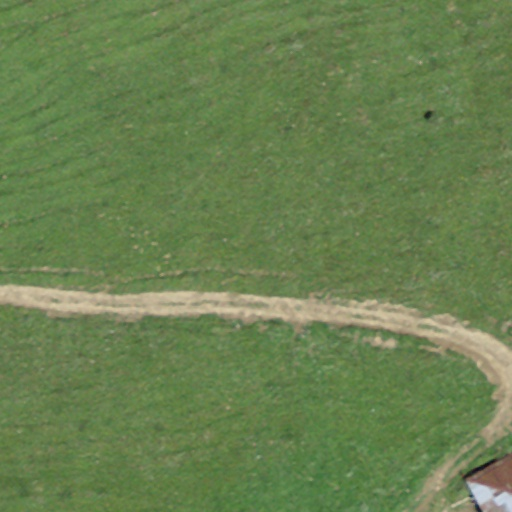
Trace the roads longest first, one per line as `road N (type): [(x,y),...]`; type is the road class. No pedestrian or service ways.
road 1 (track): [(0,296),(270,300),(418,324),(492,348),(511,369)]
road 2 (track): [(511,432),(436,479),(428,511)]
